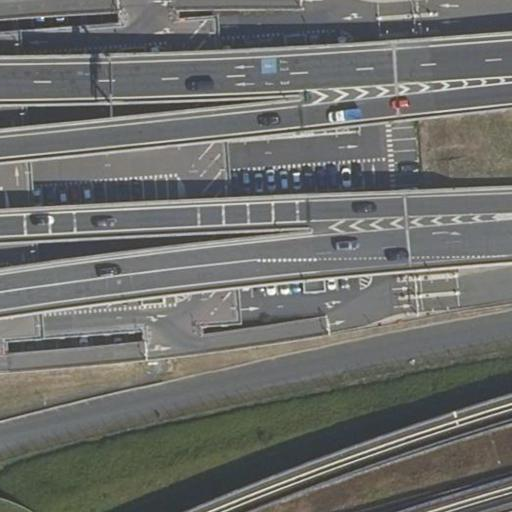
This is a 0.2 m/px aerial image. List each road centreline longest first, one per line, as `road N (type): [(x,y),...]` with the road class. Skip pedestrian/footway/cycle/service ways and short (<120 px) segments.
road 1 (secondary): [(511,83),(0,146)]
road 2 (secondary): [(0,231),(511,204)]
